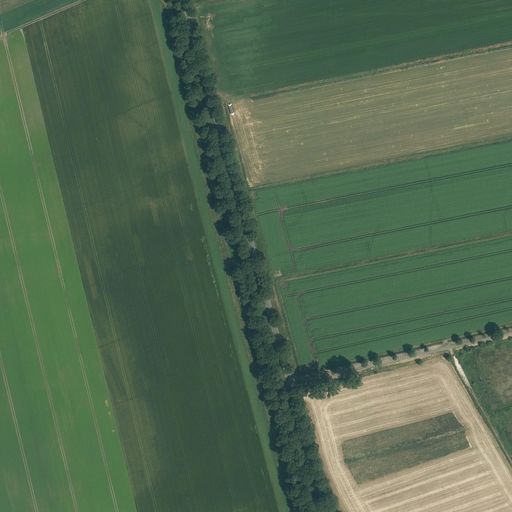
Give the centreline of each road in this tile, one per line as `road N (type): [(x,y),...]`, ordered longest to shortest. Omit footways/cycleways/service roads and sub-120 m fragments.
road 1 (tertiary): [(289,382),(183,0)]
road 2 (unclassified): [(289,382),(511,332)]
road 3 (tertiary): [(333,511),(289,382)]
road 4 (track): [(447,346),(511,460)]
